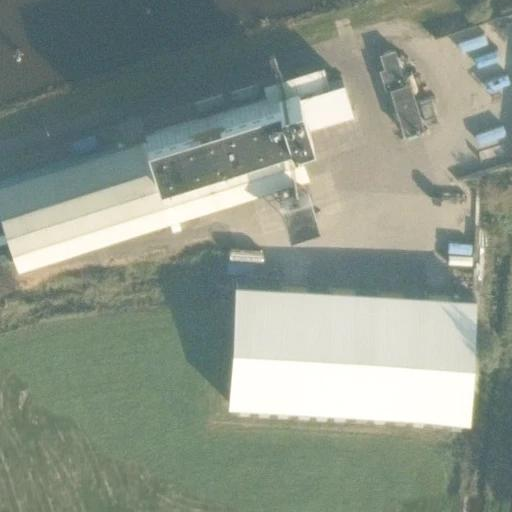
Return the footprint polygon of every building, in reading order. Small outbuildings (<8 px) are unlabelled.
[(428,33),(473,17),(469,7),(424,23),(428,33)] [(409,80),(404,81),(394,48),(378,52),(383,67),(379,68),(385,90),(389,89),(402,132),(422,127),(409,80)] [(328,82),(322,62),(262,80),(267,97),(0,179),(0,205),(17,262),(168,216),(311,174),(301,138),(313,135),(309,121),(350,107),(342,78),(328,82)] [(257,192),(267,222),(310,210),(301,179),(257,192)] [(466,416),(472,295),(234,281),(227,401),(466,416)]
